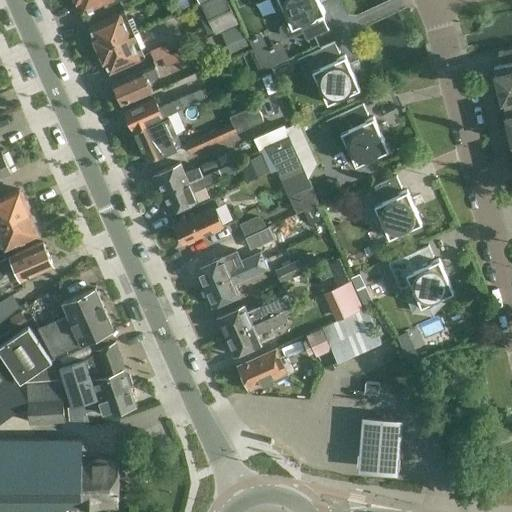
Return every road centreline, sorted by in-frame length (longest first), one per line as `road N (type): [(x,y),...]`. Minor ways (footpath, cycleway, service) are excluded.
road 1 (residential): [(241,502),(14,0)]
road 2 (residential): [(488,225),(450,71)]
